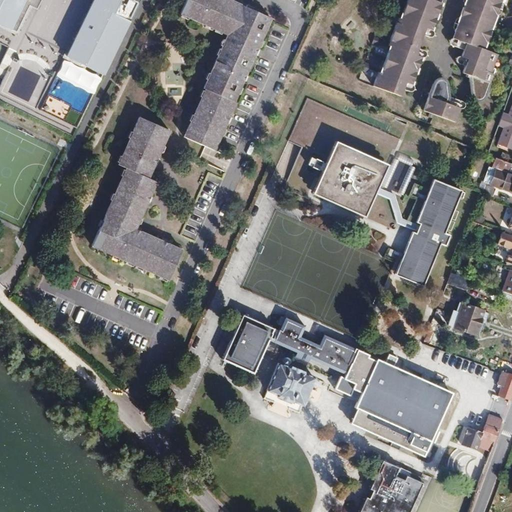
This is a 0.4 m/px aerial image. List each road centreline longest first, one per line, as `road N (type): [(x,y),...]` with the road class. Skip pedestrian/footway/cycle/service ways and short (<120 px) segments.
road 1 (residential): [(266,0),(301,17),(126,413)]
road 2 (residential): [(218,511),(126,413)]
